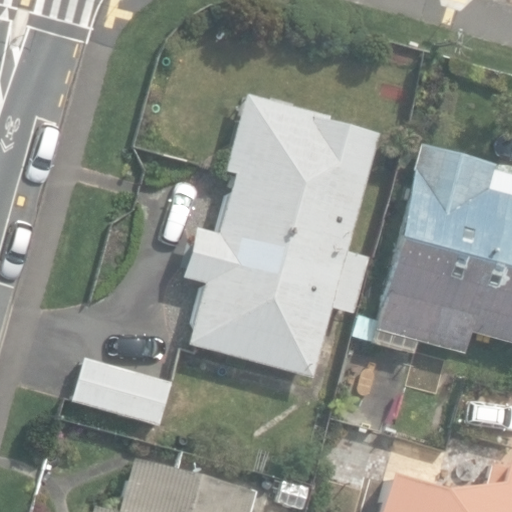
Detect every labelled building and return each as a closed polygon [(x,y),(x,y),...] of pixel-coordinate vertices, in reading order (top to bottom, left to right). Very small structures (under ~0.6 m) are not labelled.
[(336,249),(367,135),(319,122),(321,116),(291,108),(293,102),(270,95),(268,100),(235,91),(213,172),(223,174),(207,233),(184,226),(170,278),(192,284),(175,344),(302,379),(321,308),(343,314),(359,255),(336,249)] [(511,171),(410,143),(364,306),(370,307),(367,318),(350,313),(344,336),(406,353),(409,341),(454,354),(460,331),(511,345),(511,171)] [(165,381),(76,357),(64,401),(153,425),(165,381)] [(83,502),(80,511),(240,511),(247,491),(123,457),(109,510),(83,502)] [(426,488),(370,472),(359,511),(511,511),(511,466),(485,460),(478,482),(426,488)] [(297,508),(303,487),(276,479),(270,501),(297,508)]
